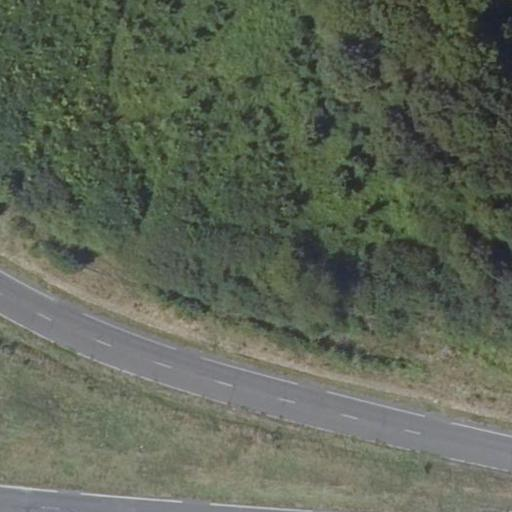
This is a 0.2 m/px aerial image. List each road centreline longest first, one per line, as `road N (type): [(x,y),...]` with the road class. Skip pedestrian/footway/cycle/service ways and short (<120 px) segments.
road 1 (track): [(0,202),(127,284),(511,396)]
road 2 (trunk): [(511,454),(259,393),(93,341),(0,289)]
